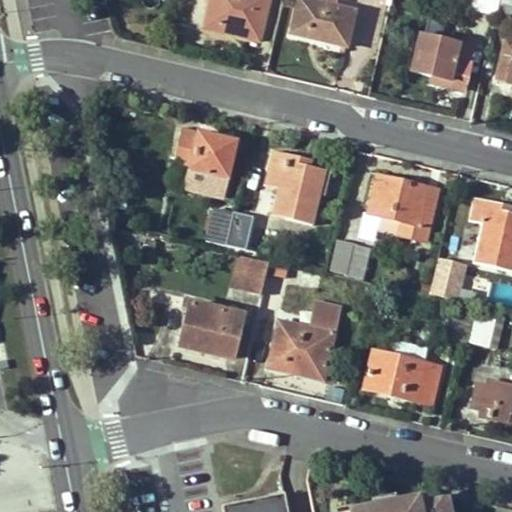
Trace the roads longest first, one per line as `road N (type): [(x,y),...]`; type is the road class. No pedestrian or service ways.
road 1 (residential): [(0,52),(112,59),(511,153)]
road 2 (residential): [(62,436),(245,414),(511,473)]
road 3 (tertiary): [(62,436),(0,108)]
